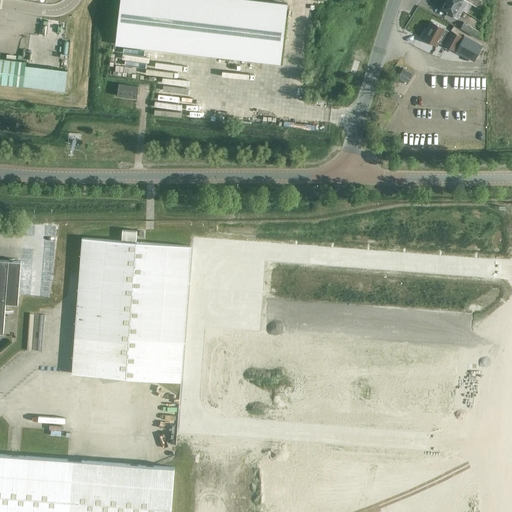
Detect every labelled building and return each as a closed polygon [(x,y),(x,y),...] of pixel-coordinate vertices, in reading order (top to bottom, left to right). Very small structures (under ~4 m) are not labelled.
[(251,0),(121,0),(116,45),(280,64),(287,4),(251,0)] [(457,19),(462,10),(446,0),(440,9),(457,19)] [(482,1),(480,0),(446,0),(462,10),(468,2),(480,9),(482,1)] [(297,1),(297,21),(311,21),(311,1),(297,1)] [(478,30),(472,27),(464,22),(460,29),(475,38),(479,31),(478,30)] [(451,31),(451,33),(432,23),(427,32),(425,31),(421,39),(437,47),(439,43),(455,52),(463,37),(451,31)] [(483,46),(465,36),(456,52),(474,62),(483,46)] [(0,83),(24,86),(26,65),(27,62),(0,58),(0,83)] [(403,68),(397,78),(407,85),(413,74),(411,73),(403,68)] [(139,87),(119,84),(117,96),(137,98),(139,87)] [(72,373),(181,381),(192,245),(137,241),(138,231),(123,230),(122,241),(82,238),(72,373)] [(18,304),(22,262),(0,260),(0,296),(7,297),(6,303),(18,304)] [(171,511),(175,467),(0,454),(0,511),(171,511)]
